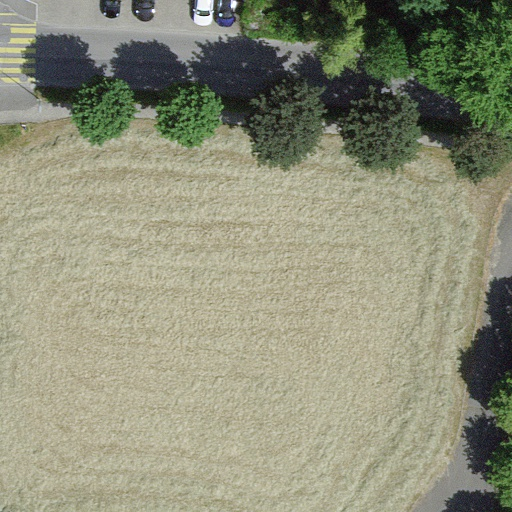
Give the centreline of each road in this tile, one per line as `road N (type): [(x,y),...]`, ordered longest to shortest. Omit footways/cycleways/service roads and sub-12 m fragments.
road 1 (residential): [(0,54),(180,62),(511,102)]
road 2 (unknown): [(511,265),(470,488),(451,511)]
